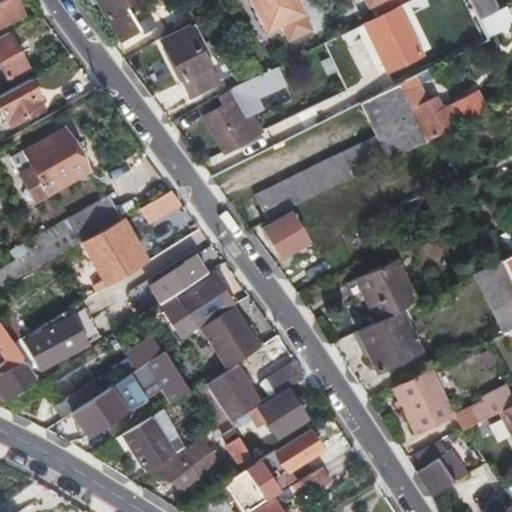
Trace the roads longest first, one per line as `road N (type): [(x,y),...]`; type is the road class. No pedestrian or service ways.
road 1 (residential): [(64,0),(98,56),(328,343),(426,511)]
road 2 (residential): [(127,511),(61,465),(0,436)]
